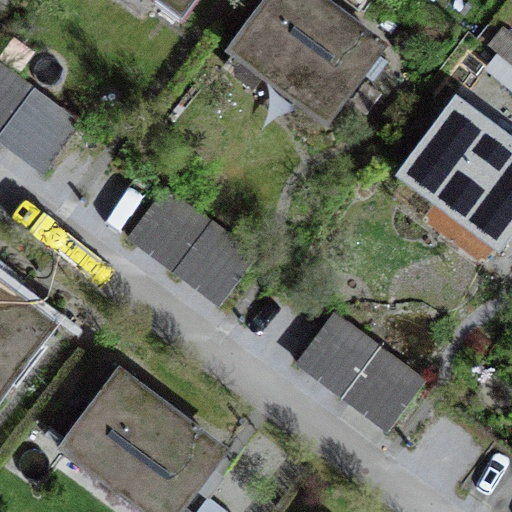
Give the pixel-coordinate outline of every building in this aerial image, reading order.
[(211,0),(168,0),(157,13),(188,33),(211,0)] [(399,60),(309,0),(281,0),(233,69),(342,141),(399,60)] [(0,146),(22,163),(45,180),(81,131),(0,72),(0,146)] [(511,262),(511,148),(462,113),(403,187),(506,270),(511,262)] [(162,191),(128,237),(155,257),(207,295),(223,306),(256,260),(162,191)] [(0,426),(65,339),(0,289),(0,426)] [(370,419),(388,432),(423,384),(333,317),(298,365),(322,383),(370,419)] [(197,511),(234,462),(120,385),(60,468),(120,511),(197,511)]
